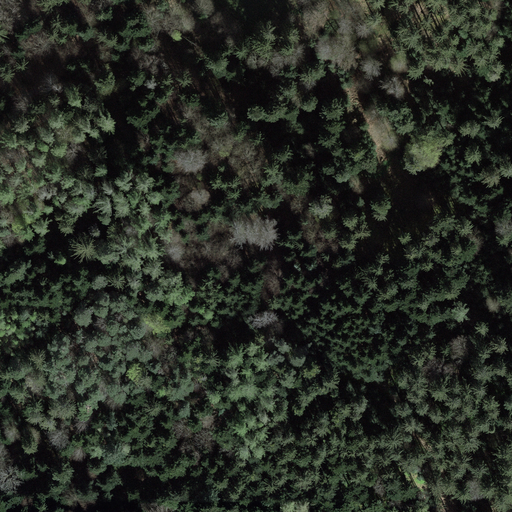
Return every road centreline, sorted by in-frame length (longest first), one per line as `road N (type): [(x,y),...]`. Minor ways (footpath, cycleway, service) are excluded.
road 1 (track): [(400,158),(411,117),(388,68),(317,28),(278,51),(201,0)]
road 2 (track): [(0,119),(62,32),(101,8),(166,9),(187,0)]
road 3 (track): [(451,511),(431,453),(373,372)]
road 4 (track): [(75,511),(48,436),(0,391)]
